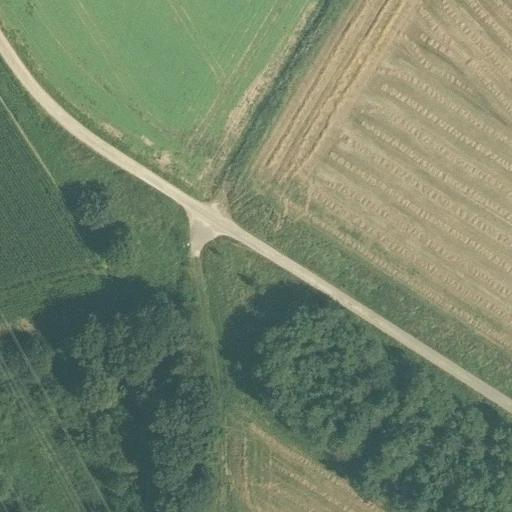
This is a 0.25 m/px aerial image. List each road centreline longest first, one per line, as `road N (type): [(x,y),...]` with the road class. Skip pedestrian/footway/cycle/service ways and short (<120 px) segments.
road 1 (track): [(511,410),(209,219)]
road 2 (track): [(222,511),(231,475),(198,238),(209,219)]
road 3 (track): [(209,219),(63,125),(0,32)]
road 4 (track): [(209,219),(336,0)]
